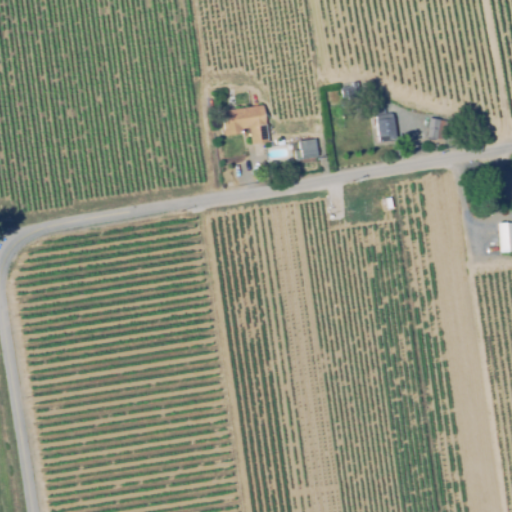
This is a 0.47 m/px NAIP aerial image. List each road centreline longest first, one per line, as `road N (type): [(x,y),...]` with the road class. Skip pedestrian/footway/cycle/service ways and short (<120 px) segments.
road 1 (residential): [(0,242),(511,150)]
road 2 (residential): [(29,511),(0,289)]
